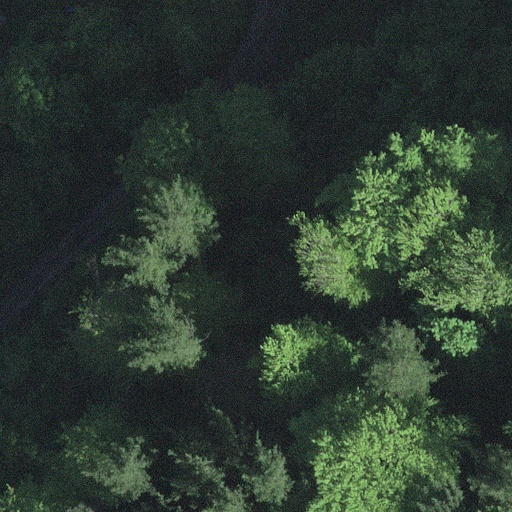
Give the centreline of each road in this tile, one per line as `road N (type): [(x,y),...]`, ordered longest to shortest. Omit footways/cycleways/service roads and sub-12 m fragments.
road 1 (track): [(0,313),(219,102),(275,0)]
road 2 (track): [(219,102),(357,40),(401,0)]
